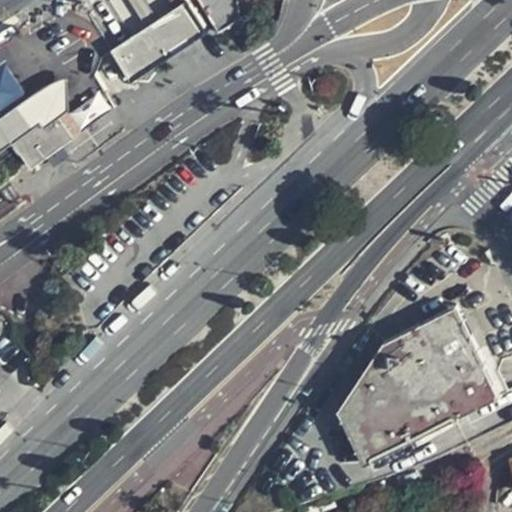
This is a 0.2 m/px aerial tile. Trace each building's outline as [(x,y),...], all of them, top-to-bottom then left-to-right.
[(111,0),(108,0),(90,11),(113,47),(134,34),(111,0)] [(189,0),(184,0),(177,5),(134,34),(113,47),(132,76),(207,26),(189,0)] [(244,0),(199,0),(220,32),(249,14),(244,0)] [(64,142),(67,127),(58,114),(46,124),(41,118),(12,141),(30,167),(64,142)] [(502,392),(457,303),(387,338),(340,404),(367,458),(502,392)]
